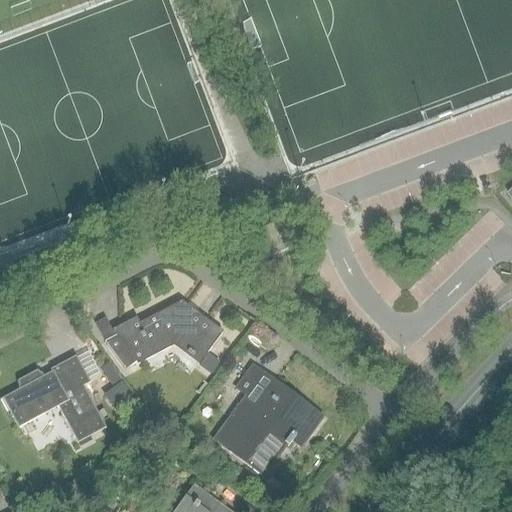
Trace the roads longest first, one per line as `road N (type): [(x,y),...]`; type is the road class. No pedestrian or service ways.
road 1 (residential): [(392,415),(178,260),(147,264),(0,342)]
road 2 (secondary): [(373,511),(511,357)]
